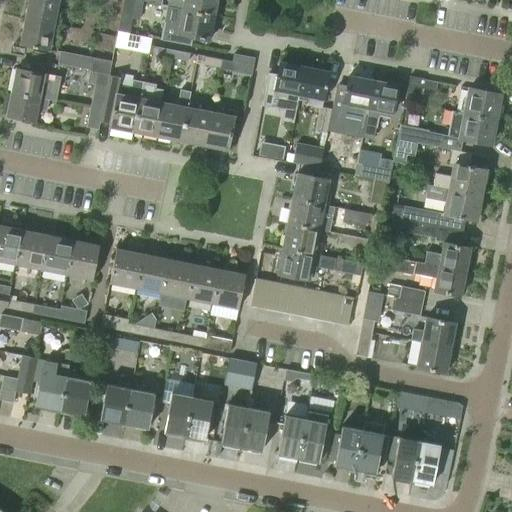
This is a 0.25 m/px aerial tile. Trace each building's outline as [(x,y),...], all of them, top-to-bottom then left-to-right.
[(29,0),(25,18),(61,25),(63,12),(56,10),(57,0),(29,0)] [(122,0),(117,32),(129,34),(135,0),(122,0)] [(168,0),(167,6),(182,9),(214,15),(216,0),(168,0)] [(164,22),(161,40),(191,46),(192,37),(209,40),(214,15),(182,9),(167,6),(164,22)] [(25,18),(20,44),(48,50),(50,50),(56,51),(59,35),(61,25),(25,18)] [(126,46),(129,34),(117,32),(114,44),(126,46)] [(131,39),(130,48),(148,52),(150,43),(131,39)] [(172,59),(173,50),(150,45),(148,54),(172,59)] [(197,55),(173,50),(172,59),(195,63),(197,55)] [(59,51),(57,64),(89,71),(108,75),(111,61),(59,51)] [(221,59),(197,55),(195,63),(219,68),(221,59)] [(221,59),(219,68),(235,71),(236,62),(221,59)] [(268,73),(261,105),(282,109),(280,121),(293,123),(297,103),(298,99),(298,95),(304,67),(279,62),(277,74),(268,73)] [(298,95),(298,99),(306,101),(307,96),(323,100),(328,72),(304,67),(298,95)] [(45,74),(16,68),(11,92),(40,98),(45,74)] [(87,82),(87,83),(94,84),(95,85),(106,87),(106,86),(108,75),(89,71),(87,82)] [(106,89),(99,122),(110,124),(109,128),(133,132),(141,92),(143,82),(132,80),(131,85),(119,83),(120,77),(108,75),(106,86),(106,87),(106,89)] [(343,104),(341,111),(343,112),(342,119),(364,123),(365,116),(366,113),(373,81),(348,76),(342,103),(343,104)] [(404,102),(417,104),(422,78),(409,76),(404,102)] [(365,116),(361,137),(373,139),(378,115),(391,118),(397,86),(373,81),(366,113),(365,116)] [(141,92),(133,132),(156,137),(164,100),(152,98),(153,94),(155,84),(143,82),(141,92)] [(94,84),(86,127),(98,129),(99,122),(106,89),(106,87),(95,85),(94,84)] [(465,107),(463,113),(495,119),(495,116),(497,117),(500,105),(498,104),(500,94),(468,88),(465,107)] [(40,98),(11,92),(6,116),(34,121),(36,110),(46,112),(49,99),(40,98)] [(164,100),(156,137),(180,142),(188,101),(189,96),(179,94),(177,103),(164,100)] [(188,101),(180,142),(204,146),(211,110),(199,108),(200,103),(188,101)] [(319,107),(314,130),(327,132),(331,109),(319,107)] [(211,110),(204,146),(228,151),(236,110),(224,108),(223,112),(211,110)] [(400,124),(397,138),(417,142),(452,149),(460,151),(462,139),(490,145),(492,134),(494,134),(496,122),(494,122),(495,119),(463,113),(451,111),(446,135),(430,132),(430,130),(400,124)] [(397,138),(393,160),(405,163),(406,154),(414,156),(417,142),(397,138)] [(323,148),(296,143),(292,163),(319,168),(323,148)] [(274,145),(271,159),(283,161),(286,147),(274,145)] [(356,163),(354,175),(374,179),(388,182),(393,160),(379,158),(377,167),(356,163)] [(344,163),(343,171),(352,173),(354,165),(344,163)] [(435,172),(432,185),(449,188),(480,194),(485,169),(470,167),(454,163),(452,176),(435,172)] [(297,173),(292,199),(323,205),(328,179),(297,173)] [(374,179),(369,203),(374,204),(384,206),(388,182),(374,179)] [(427,184),(425,197),(430,198),(447,201),(444,215),(475,220),(480,194),(449,188),(432,185),(427,184)] [(292,199),(287,223),(318,229),(329,232),(334,207),(323,205),(292,199)] [(403,206),(400,219),(437,226),(440,213),(415,208),(403,206)] [(372,214),(344,209),(342,221),(363,225),(371,218),(372,214)] [(390,217),(387,229),(398,231),(435,238),(437,226),(400,219),(390,217)] [(287,223),(282,248),(313,254),(318,229),(287,223)] [(22,230),(0,225),(0,260),(15,264),(22,230)] [(47,235),(22,230),(15,264),(40,269),(47,235)] [(366,243),(367,239),(339,234),(337,246),(359,250),(366,243)] [(73,240),(47,235),(40,269),(66,274),(73,240)] [(99,245),(73,240),(66,274),(92,279),(99,245)] [(426,251),(424,263),(465,271),(470,247),(440,241),(437,253),(426,251)] [(282,248),(277,273),(308,279),(311,266),(360,276),(363,264),(313,254),(282,248)] [(142,254),(115,249),(109,283),(135,288),(142,254)] [(142,254),(135,288),(160,293),(167,259),(142,254)] [(433,277),(432,277),(430,290),(460,295),(465,271),(424,263),(381,255),(379,268),(409,274),(409,273),(433,277)] [(193,264),(167,259),(160,293),(186,298),(193,264)] [(218,269),(193,264),(186,298),(211,303),(218,269)] [(211,303),(238,308),(244,274),(218,269),(211,303)] [(250,306),(347,325),(353,297),(255,278),(250,306)] [(386,296),(392,297),(421,303),(424,291),(389,284),(386,296)] [(392,297),(390,310),(419,316),(421,303),(392,297)] [(34,304),(8,299),(6,307),(32,312),(34,304)] [(60,309),(34,304),(32,312),(58,317),(60,309)] [(60,305),(60,309),(58,317),(84,322),(86,311),(60,305)] [(23,319),(0,314),(0,315),(0,327),(20,331),(23,319)] [(103,314),(100,327),(126,332),(128,323),(129,319),(103,314)] [(411,340),(420,342),(450,347),(455,323),(425,317),(423,330),(413,329),(411,340)] [(362,318),(360,330),(371,332),(374,320),(362,318)] [(154,328),(128,323),(126,332),(152,337),(154,328)] [(154,328),(152,337),(177,342),(179,333),(154,328)] [(371,332),(360,330),(355,355),(366,357),(371,332)] [(177,342),(203,347),(205,338),(179,333),(177,342)] [(206,335),(205,338),(203,347),(229,352),(231,340),(206,335)] [(450,347),(420,342),(416,367),(445,372),(450,347)] [(22,355),(17,379),(15,391),(29,394),(36,358),(22,355)] [(228,359),(223,384),(251,390),(256,364),(228,359)] [(44,360),(35,406),(59,411),(67,376),(69,365),(44,360)] [(297,378),(312,381),(313,374),(285,369),(283,380),(293,382),(297,378)] [(0,399),(13,402),(15,391),(17,379),(3,376),(0,389),(0,399)] [(83,416),(90,380),(67,376),(59,411),(83,416)] [(106,383),(99,419),(123,424),(130,388),(106,383)] [(148,428),(155,393),(130,388),(123,424),(148,428)] [(171,391),(163,431),(184,435),(191,395),(171,391)] [(184,435),(204,439),(211,399),(191,395),(184,435)] [(240,447),(248,407),(228,403),(220,443),(240,447)] [(269,411),(248,407),(240,447),(261,451),(269,411)] [(305,418),(297,458),(318,462),(327,412),(307,408),(305,418)] [(297,458),(305,418),(285,414),(277,454),(297,458)] [(342,425),(334,465),(354,469),(362,429),(342,425)] [(422,425),(419,440),(411,480),(431,484),(439,444),(427,442),(430,427),(422,425)] [(382,433),(362,429),(354,469),(374,473),(382,433)] [(411,480),(419,440),(398,436),(390,476),(411,480)]
